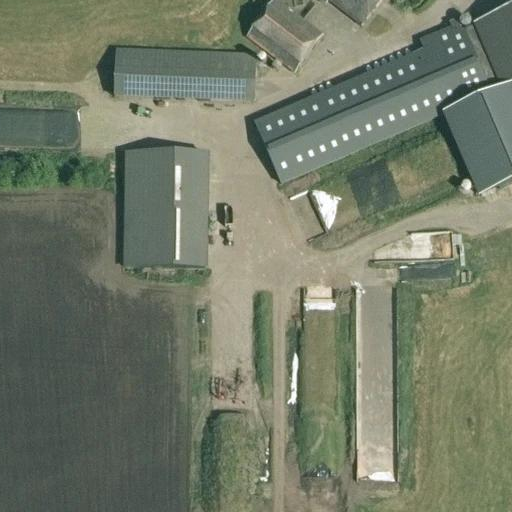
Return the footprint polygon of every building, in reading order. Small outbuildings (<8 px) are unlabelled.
[(275,0),(247,38),(295,74),(323,36),(275,0)] [(383,0),(318,0),(326,5),(329,2),(362,27),(383,0)] [(477,201),(511,186),(511,8),(471,26),(473,30),(466,33),(462,24),(419,42),(423,51),(254,125),(281,185),(442,118),(477,201)] [(115,99),(211,103),(211,112),(234,112),(233,103),(257,104),(259,54),(117,50),(115,99)] [(212,155),(132,152),(128,266),(208,269),(212,155)]
